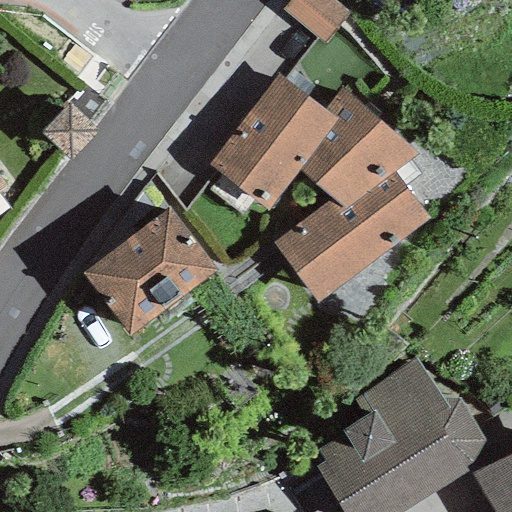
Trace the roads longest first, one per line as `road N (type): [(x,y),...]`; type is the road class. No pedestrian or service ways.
road 1 (unclassified): [(188,49),(73,199),(0,342)]
road 2 (residential): [(424,511),(511,430)]
